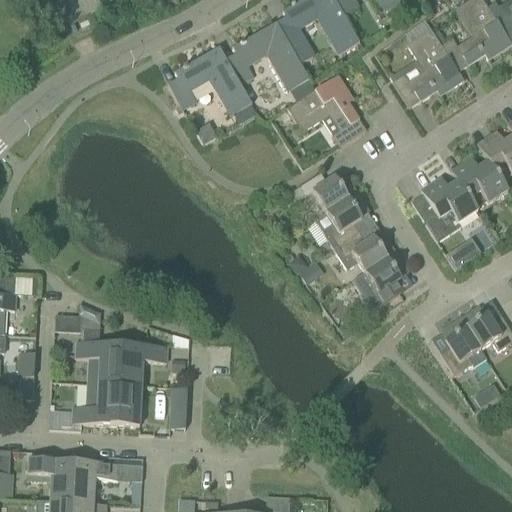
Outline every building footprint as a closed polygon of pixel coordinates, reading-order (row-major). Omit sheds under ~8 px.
[(285,23),(276,28),(298,68),(311,61),(295,31),(317,20),(338,58),(356,48),(341,20),(329,0),(311,0),(281,17),(285,23)] [(329,0),(341,20),(358,10),(352,0),(376,0),(385,16),(404,5),(401,0),(329,0)] [(439,50),(457,78),(493,54),(496,60),(511,50),(509,47),(486,11),(478,0),(472,0),(453,13),(471,40),(455,50),(450,42),(439,50)] [(486,11),(509,47),(511,45),(511,18),(508,21),(503,15),(501,16),(494,6),(486,11)] [(298,68),(276,28),(231,53),(234,59),(224,64),(237,89),(251,81),(244,69),(266,56),(288,96),(307,85),(298,68)] [(462,86),(457,78),(439,50),(428,33),(404,48),(415,64),(388,82),(397,96),(408,114),(445,89),(449,95),(462,86)] [(173,77),(177,83),(166,89),(180,115),(195,106),(187,92),(209,81),(230,120),(249,110),(237,89),(224,64),(217,53),(173,77)] [(338,134),(330,139),(338,151),(364,135),(356,123),(357,123),(340,98),(347,94),(337,80),(286,114),(302,137),(328,119),(338,134)] [(255,105),(252,110),(255,116),(262,116),(265,110),(262,105),(255,105)] [(203,149),(211,145),(205,133),(197,138),(203,149)] [(511,180),(511,139),(502,146),(496,136),(476,149),(486,165),(499,186),(510,179),(511,181),(511,180)] [(450,175),(456,185),(473,211),(484,204),(487,208),(506,196),(499,186),(486,165),(476,172),(470,162),(450,175)] [(301,189),(298,191),(303,200),(301,201),(315,223),(354,197),(341,178),(333,183),(332,182),(324,187),(318,178),(301,189)] [(476,216),(473,211),(456,185),(446,192),(440,182),(419,195),(434,218),(423,226),(436,247),(460,231),(458,228),(476,216)] [(313,224),(332,254),(358,238),(352,228),(360,223),(359,222),(367,216),(354,197),(315,223),(313,224)] [(358,238),(332,254),(345,274),(355,267),(362,278),(394,257),(381,238),(373,243),(372,242),(364,247),(358,238)] [(446,259),(456,273),(466,266),(456,252),(446,259)] [(407,276),(394,257),(362,278),(352,285),(365,304),(362,305),(370,316),(397,298),(391,288),(399,283),(398,282),(407,276)] [(299,260),(289,268),(297,278),(306,270),(299,260)] [(323,278),(315,268),(300,278),(307,289),(323,278)] [(0,280),(0,297),(13,298),(14,281),(0,280)] [(17,280),(16,297),(35,298),(36,281),(17,280)] [(0,338),(4,339),(5,315),(13,315),(14,300),(0,299),(0,338)] [(78,308),(78,319),(99,328),(99,317),(78,308)] [(479,309),(460,322),(481,353),(491,346),(497,356),(511,346),(511,335),(500,318),(491,325),(485,317),(479,309)] [(440,358),(451,374),(454,379),(471,368),(473,372),(485,364),(479,354),(481,353),(460,322),(440,335),(446,343),(444,344),(450,352),(440,358)] [(338,334),(345,343),(355,336),(348,327),(338,334)] [(85,387),(96,388),(118,389),(120,349),(98,348),(98,336),(83,335),(82,347),(75,346),(74,362),(86,363),(85,387)] [(172,352),(188,352),(188,343),(172,338),(172,352)] [(118,389),(140,391),(141,366),(165,368),(166,352),(120,349),(118,389)] [(20,353),(19,359),(18,382),(33,383),(35,354),(20,353)] [(79,428),(115,430),(118,389),(96,388),(85,387),(83,412),(71,412),(70,427),(79,428)] [(137,431),(140,391),(118,389),(115,430),(137,431)] [(483,394),(472,401),(479,412),(490,405),(499,400),(492,389),(483,394)] [(168,432),(183,433),(186,392),(170,391),(168,432)] [(50,481),(49,505),(70,507),(72,466),(27,464),(26,479),(50,481)] [(72,466),(70,507),(92,508),(93,483),(116,485),(117,469),(72,466)] [(0,478),(0,503),(10,504),(11,479),(0,478)] [(140,487),(131,486),(129,510),(139,511),(140,487)] [(267,501),(265,511),(288,511),(288,509),(289,503),(267,501)]
